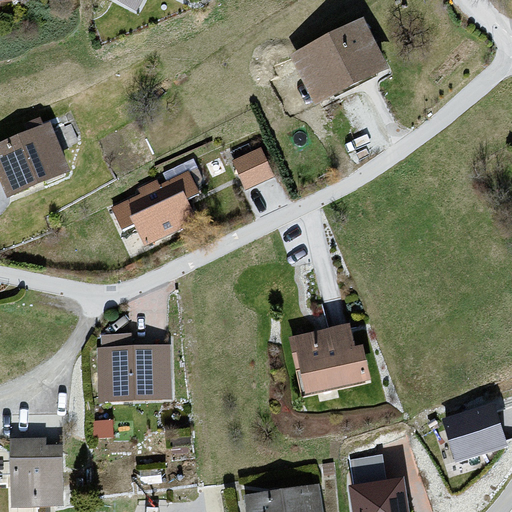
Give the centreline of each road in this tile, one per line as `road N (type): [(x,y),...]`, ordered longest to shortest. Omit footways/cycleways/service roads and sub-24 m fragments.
road 1 (residential): [(0,279),(73,295),(142,292),(354,188),(511,66)]
road 2 (unknown): [(185,272),(214,511)]
